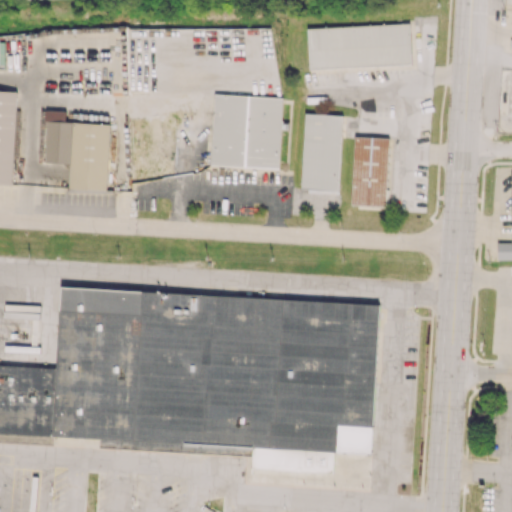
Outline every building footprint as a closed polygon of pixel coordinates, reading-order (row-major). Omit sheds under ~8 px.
[(307,26),(410,21),(412,67),(309,72),(307,26)] [(16,90),(0,89),(0,183),(12,184),(16,90)] [(213,93),(284,99),(279,169),(208,163),(213,93)] [(110,124),(65,121),(66,110),(47,110),(45,162),(70,163),(69,188),(107,189),(110,124)] [(305,114),(343,116),(337,194),(300,192),(305,114)] [(351,205),(386,206),(389,137),(354,136),(351,205)] [(511,241),(497,242),(497,258),(511,258),(511,241)] [(333,462),(333,473),(252,468),(253,457),(52,446),(52,444),(0,440),(0,365),(56,370),(61,285),(382,303),(373,464),(333,462)]
